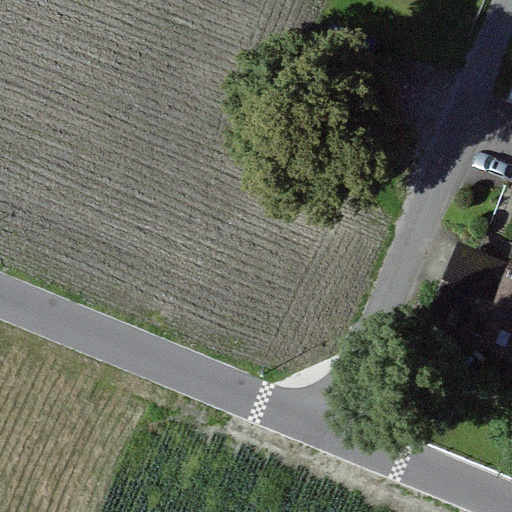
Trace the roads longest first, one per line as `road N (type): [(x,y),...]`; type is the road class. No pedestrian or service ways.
road 1 (residential): [(334,434),(511,6)]
road 2 (residential): [(0,296),(334,434)]
road 3 (residential): [(334,434),(511,506)]
